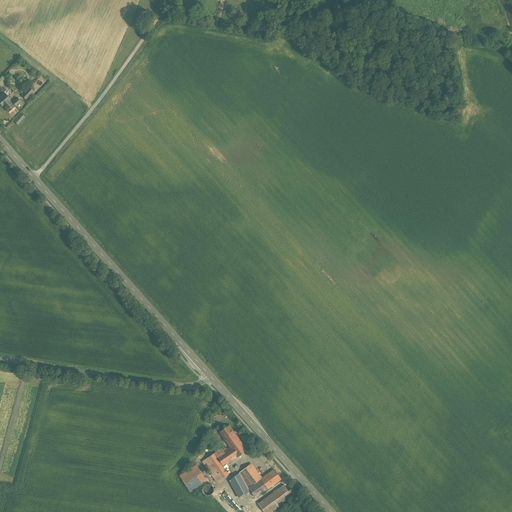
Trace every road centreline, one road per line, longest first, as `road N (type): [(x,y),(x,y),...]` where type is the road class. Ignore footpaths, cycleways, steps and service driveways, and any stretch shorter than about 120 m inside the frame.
road 1 (tertiary): [(0,140),(209,375)]
road 2 (track): [(33,178),(175,0)]
road 3 (unclassified): [(0,360),(186,387),(209,375)]
road 4 (tertiary): [(209,375),(331,511)]
